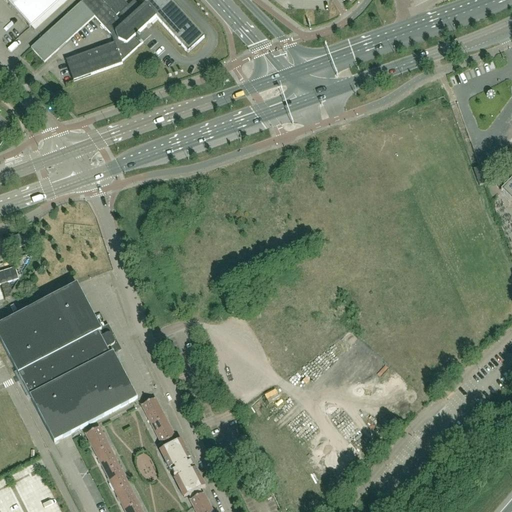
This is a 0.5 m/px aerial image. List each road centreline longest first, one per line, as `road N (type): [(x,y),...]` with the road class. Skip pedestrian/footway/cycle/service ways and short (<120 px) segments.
road 1 (unclassified): [(228,511),(138,322),(84,179)]
road 2 (primary): [(285,75),(66,154)]
road 3 (primary): [(84,179),(298,102)]
road 4 (primary): [(319,94),(511,23)]
road 5 (primary): [(494,0),(306,68)]
